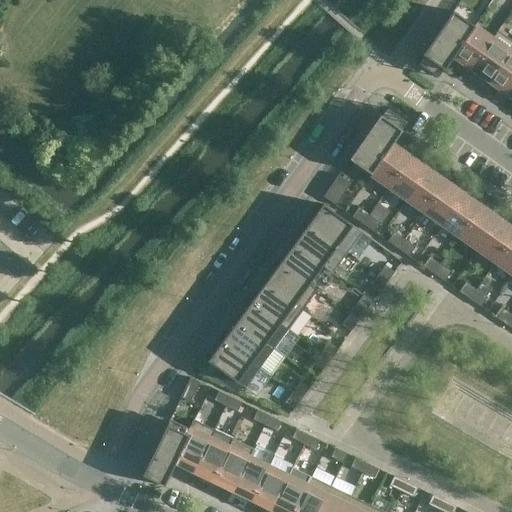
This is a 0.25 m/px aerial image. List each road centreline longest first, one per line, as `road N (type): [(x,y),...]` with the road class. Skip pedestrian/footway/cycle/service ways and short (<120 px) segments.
road 1 (residential): [(388,76),(369,78),(138,397),(96,482)]
road 2 (residential): [(511,163),(388,76)]
